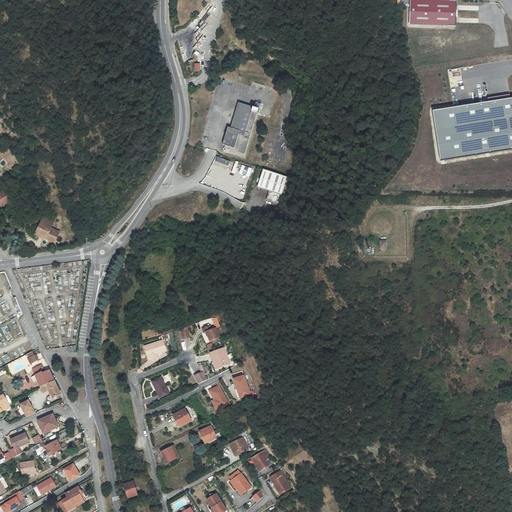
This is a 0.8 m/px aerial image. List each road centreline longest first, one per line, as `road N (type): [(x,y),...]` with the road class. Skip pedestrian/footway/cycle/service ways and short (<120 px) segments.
road 1 (tertiary): [(150,191),(181,119),(160,0)]
road 2 (track): [(412,208),(412,257),(405,261),(365,261),(350,228)]
